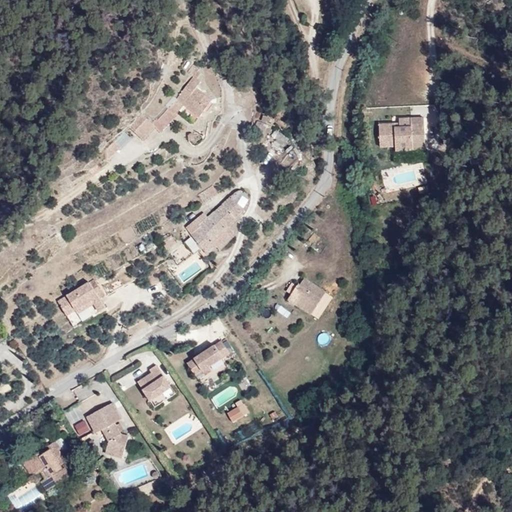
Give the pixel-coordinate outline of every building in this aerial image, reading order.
[(200,74),(197,72),(199,69),(193,65),(187,73),(193,77),(196,80),(200,74)] [(212,102),(195,89),(200,83),(196,80),(193,77),(175,101),(167,110),(173,116),(183,105),(199,118),(212,102)] [(163,129),(174,117),(167,110),(156,122),(163,129)] [(430,145),(428,112),(415,113),(415,122),(400,122),(400,118),(384,119),(384,143),(400,142),(400,146),(430,145)] [(143,141),(155,128),(152,126),(152,125),(146,119),(133,132),(143,141)] [(163,129),(156,122),(152,125),(152,126),(155,128),(159,133),(163,129)] [(106,161),(120,148),(115,142),(106,151),(106,161)] [(92,177),(100,170),(98,167),(89,172),(92,177)] [(216,195),(208,184),(192,194),(195,199),(201,204),(216,195)] [(236,188),(230,196),(236,200),(242,192),(236,188)] [(237,199),(242,205),(249,198),(243,193),(237,199)] [(235,216),(240,205),(228,195),(221,203),(235,216)] [(227,226),(235,216),(221,203),(211,213),(227,226)] [(235,216),(244,209),(240,205),(235,216)] [(219,250),(235,233),(211,213),(203,221),(197,216),(179,234),(183,239),(208,261),(214,252),(213,250),(216,247),(219,250)] [(307,317),(327,291),(308,276),(302,282),(297,278),(288,290),(305,304),(300,310),(307,317)] [(103,305),(87,278),(57,296),(74,323),(103,305)] [(305,304),(288,290),(283,297),(300,310),(305,304)] [(194,375),(222,357),(222,358),(229,353),(220,341),(186,363),(194,375)] [(200,383),(227,366),(222,357),(194,375),(200,383)] [(172,390),(155,364),(147,369),(145,372),(146,375),(136,381),(150,405),(172,390)] [(217,406),(238,394),(233,385),(211,397),(217,406)] [(123,421),(113,403),(84,418),(95,437),(102,433),(107,447),(125,453),(131,439),(126,430),(123,432),(118,424),(123,421)] [(81,417),(73,405),(61,413),(69,425),(81,417)] [(228,413),(233,421),(243,416),(238,408),(228,413)] [(88,454),(96,449),(91,440),(82,445),(88,454)] [(72,470),(58,447),(47,453),(51,459),(43,463),(40,460),(27,467),(38,485),(45,482),(54,496),(72,485),(65,474),(72,470)] [(123,461),(125,453),(107,447),(105,455),(123,461)] [(38,485),(27,467),(21,471),(32,489),(38,485)] [(54,496),(45,482),(38,485),(47,500),(54,496)]
